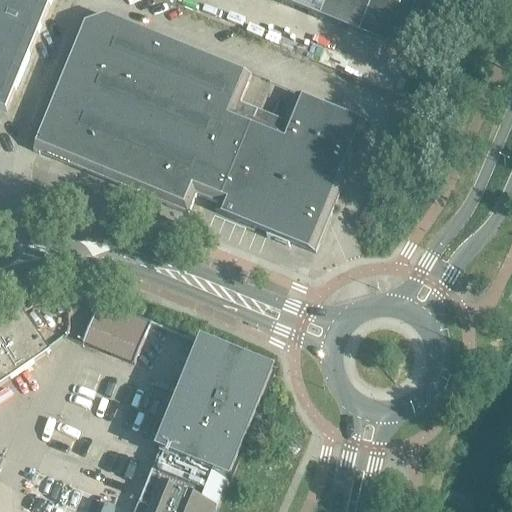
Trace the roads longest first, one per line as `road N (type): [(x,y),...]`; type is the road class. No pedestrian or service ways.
road 1 (secondary): [(347,320),(281,305),(111,237),(58,234),(0,247)]
road 2 (secondary): [(0,276),(78,263),(136,271),(303,339),(330,360)]
road 3 (tertiary): [(511,114),(465,214),(387,306)]
road 4 (tertiary): [(427,329),(436,297),(489,228),(511,181)]
